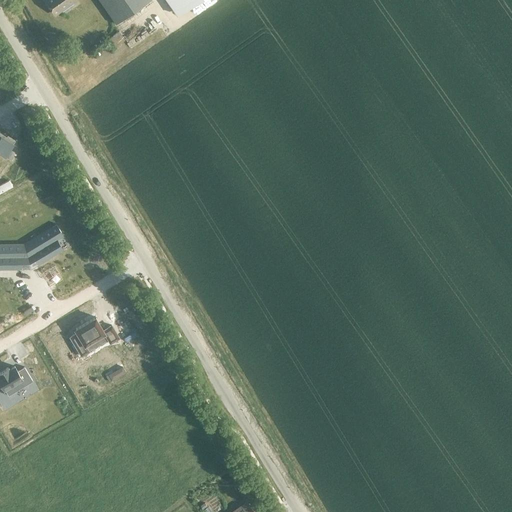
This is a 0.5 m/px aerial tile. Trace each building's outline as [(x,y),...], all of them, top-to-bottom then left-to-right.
[(44,0),(55,14),(74,1),(73,0),(99,0),(116,24),(149,0),(44,0)] [(168,0),(177,13),(195,0),(168,0)] [(0,132),(0,152),(10,159),(15,151),(10,148),(14,141),(0,132)] [(27,241),(0,241),(0,266),(34,266),(66,247),(60,237),(66,233),(60,222),(27,241)] [(77,332),(70,336),(81,355),(89,351),(85,345),(104,333),(110,342),(119,337),(111,325),(103,330),(95,316),(75,329),(77,332)] [(0,382),(4,389),(4,388),(8,395),(33,380),(24,366),(17,370),(15,366),(9,369),(8,367),(0,371),(0,382)] [(231,511),(230,511),(253,511),(254,511),(247,501),(242,505),(241,504),(231,511)]
